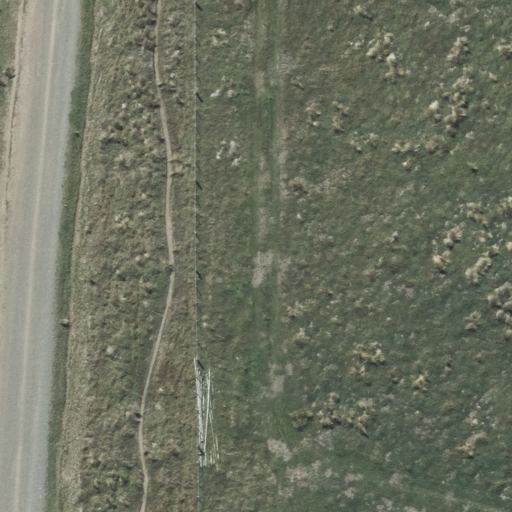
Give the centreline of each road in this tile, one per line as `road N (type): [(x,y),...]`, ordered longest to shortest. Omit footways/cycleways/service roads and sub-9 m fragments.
road 1 (track): [(55,0),(14,511)]
road 2 (track): [(315,0),(329,511)]
